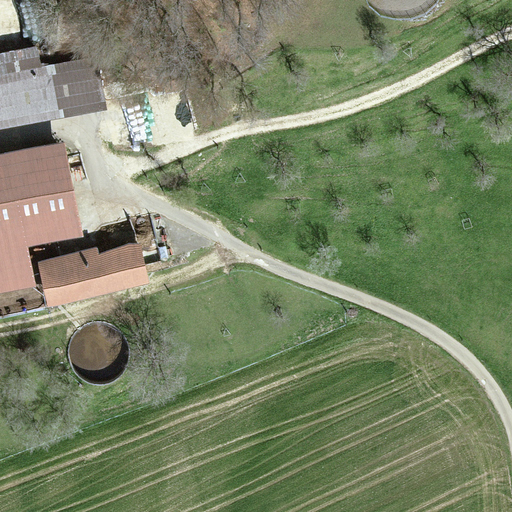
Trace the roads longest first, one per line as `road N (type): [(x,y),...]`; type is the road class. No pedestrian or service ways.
road 1 (track): [(511,429),(491,386),(442,338),(110,185),(74,133),(56,128),(0,138)]
road 2 (track): [(101,175),(239,130),(340,111),(511,30)]
